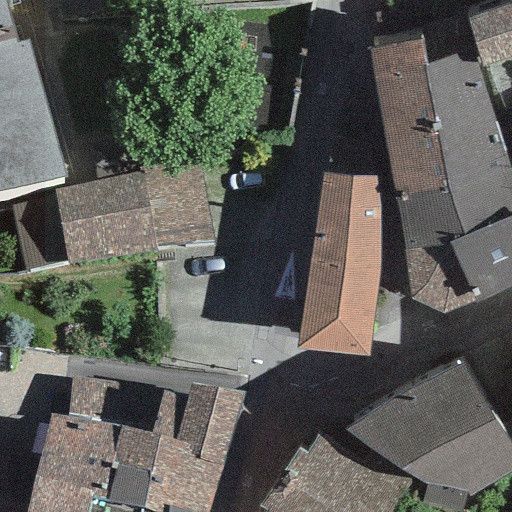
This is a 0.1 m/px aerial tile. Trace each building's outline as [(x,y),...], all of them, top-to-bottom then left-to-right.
[(0,0),(0,192),(65,177),(24,40),(13,43),(2,0),(0,0)] [(511,5),(466,20),(476,52),(481,68),(511,58),(511,5)] [(421,40),(367,50),(396,202),(446,189),(424,61),(421,40)] [(476,52),(424,61),(446,189),(464,237),(511,215),(511,173),(481,68),(476,52)] [(375,177),(367,179),(370,143),(330,138),(327,172),(327,174),(320,174),(296,348),(367,356),(379,265),(375,177)] [(156,247),(212,239),(199,161),(137,169),(138,175),(53,191),(55,194),(8,204),(23,271),(67,260),(68,266),(158,252),(156,247)] [(446,189),(396,202),(416,335),(479,317),(474,304),(448,244),(464,237),(446,189)] [(511,287),(511,215),(464,237),(448,244),(474,304),(511,287)] [(511,442),(462,361),(325,441),(413,485),(404,497),(449,511),(458,511),(465,498),(511,470),(511,442)] [(151,432),(162,392),(72,377),(69,418),(118,427),(151,432)] [(222,466),(243,393),(190,385),(187,399),(162,392),(151,432),(175,439),(185,444),(185,453),(222,466)] [(118,427),(69,418),(46,413),(24,511),(85,511),(89,495),(104,498),(118,427)] [(208,511),(222,466),(185,453),(185,444),(175,439),(151,432),(118,427),(104,498),(89,495),(85,511),(208,511)] [(325,441),(315,437),(306,452),(298,447),(284,471),(293,476),(280,494),(272,490),(259,507),(264,511),(392,511),(404,497),(413,485),(325,441)]
